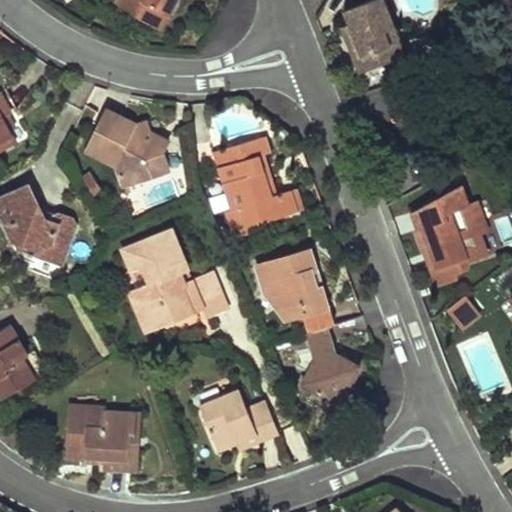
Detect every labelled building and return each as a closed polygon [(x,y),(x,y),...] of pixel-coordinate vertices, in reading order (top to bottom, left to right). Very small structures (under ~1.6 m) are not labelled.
[(114,0),(114,2),(163,29),(179,0),(114,0)] [(406,55),(387,0),(374,0),(347,10),(352,24),(344,27),(360,71),(406,55)] [(511,0),(481,0),(466,27),(489,40),(511,0)] [(13,122),(0,97),(0,146),(12,141),(5,127),(13,122)] [(131,120),(101,106),(82,145),(117,163),(124,181),(165,166),(160,152),(166,137),(141,125),(139,117),(131,120)] [(264,134),(213,149),(230,206),(226,207),(232,231),(246,227),(245,222),(301,206),(295,184),(276,189),(264,148),(268,147),(264,134)] [(22,182),(0,193),(0,218),(14,246),(59,261),(72,222),(68,217),(34,206),(22,182)] [(469,208),(463,190),(415,217),(421,234),(419,235),(438,289),(458,282),(456,276),(469,271),(467,263),(487,256),(480,237),(490,234),(480,204),(469,208)] [(190,277),(168,225),(116,247),(126,271),(134,267),(141,283),(124,290),(145,339),(225,304),(210,269),(190,277)] [(331,322),(308,247),(253,264),(262,291),(289,317),(301,313),(307,330),(328,323),(331,322)] [(480,317),(466,298),(448,312),(462,330),(480,317)] [(26,352),(8,323),(0,327),(0,391),(2,395),(45,369),(32,348),(26,352)] [(328,323),(307,330),(303,331),(312,358),(302,380),(339,401),(360,364),(335,348),(328,323)] [(273,431),(259,398),(240,406),(233,389),(193,405),(211,448),(231,440),(233,447),(273,431)] [(137,469),(142,412),(106,409),(106,405),(69,402),(65,454),(98,457),(97,465),(137,469)] [(412,511),(405,503),(394,511),(412,511)]
